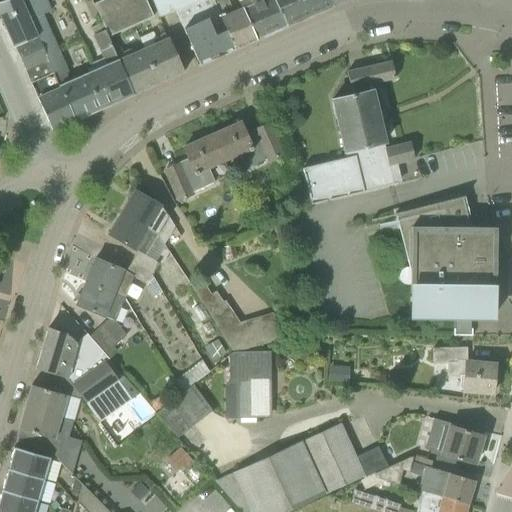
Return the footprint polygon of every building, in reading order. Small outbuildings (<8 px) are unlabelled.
[(37,36),(21,0),(6,0),(0,2),(0,13),(15,46),(37,36)] [(46,0),(21,0),(37,36),(59,86),(65,84),(63,79),(68,77),(66,73),(69,72),(43,15),(51,12),(46,0)] [(103,0),(95,4),(103,22),(106,31),(108,36),(120,31),(106,0),(103,0)] [(106,0),(120,31),(131,26),(119,0),(106,0)] [(119,0),(131,26),(142,21),(133,0),(119,0)] [(154,16),(146,0),(133,0),(142,21),(154,16)] [(152,0),(160,18),(175,11),(199,65),(234,49),(212,0),(152,0)] [(256,39),(243,8),(234,13),(227,0),(212,0),(234,49),(256,39)] [(239,0),(243,8),(256,39),(286,26),(274,0),(239,0)] [(334,5),(331,0),(274,0),(286,26),(334,5)] [(95,35),(102,51),(108,65),(95,71),(110,104),(133,94),(119,60),(113,46),(108,36),(106,31),(103,22),(91,28),(94,35),(95,35)] [(75,120),(59,86),(37,36),(15,46),(50,126),(55,129),(75,120)] [(144,49),(159,83),(184,72),(169,38),(144,49)] [(119,60),(133,94),(159,83),(144,49),(119,60)] [(386,148),(372,90),(370,84),(395,78),(391,61),(347,72),(351,89),(352,88),(354,95),(332,100),(344,152),(346,158),(386,148)] [(59,86),(75,120),(110,104),(95,71),(65,84),(59,86)] [(240,122),(212,135),(223,161),(238,154),(244,168),(266,158),(268,160),(283,153),(269,123),(255,130),(256,134),(247,138),(240,122)] [(223,161),(212,135),(183,148),(190,163),(181,167),(179,164),(165,170),(178,200),(192,194),(191,191),(215,181),(209,167),(223,161)] [(414,159),(410,142),(386,148),(390,165),(392,165),(414,159)] [(386,148),(346,158),(302,168),(311,205),(397,184),(392,165),(390,165),(386,148)] [(157,234),(164,245),(174,227),(167,216),(161,206),(134,190),(121,213),(157,234)] [(493,318),(493,315),(493,286),(491,286),(489,278),(488,273),(483,254),(482,253),(483,251),(484,250),(484,248),(484,246),(483,244),(481,243),(480,241),(478,241),(476,241),(464,196),(395,214),(408,267),(406,267),(405,268),(403,269),(401,270),(400,271),(399,273),(399,275),(399,277),(399,279),(400,281),(401,282),(403,284),(405,284),(407,285),(409,285),(411,285),(412,284),(412,317),(454,317),(453,336),(472,336),(472,318),(490,318),(493,318)] [(164,245),(157,234),(121,213),(108,234),(138,251),(132,262),(152,274),(159,262),(156,260),(164,246),(164,245)] [(232,244),(221,246),(224,259),(235,256),(232,244)] [(152,274),(132,262),(126,272),(123,270),(95,258),(86,282),(114,293),(125,297),(133,276),(147,284),(153,297),(161,292),(152,274)] [(210,295),(200,279),(190,285),(233,352),(280,339),(272,312),(239,322),(224,301),(222,302),(215,292),(210,295)] [(125,297),(114,293),(86,282),(76,305),(109,318),(89,336),(109,358),(117,352),(113,347),(126,335),(115,320),(125,297)] [(67,378),(72,385),(105,361),(109,358),(89,336),(86,334),(78,343),(67,333),(48,327),(36,369),(55,374),(67,378)] [(217,342),(206,348),(213,360),(223,354),(217,342)] [(495,364),(467,361),(466,347),(433,349),(434,363),(449,362),(448,375),(459,376),(458,389),(463,389),(463,391),(492,394),(495,364)] [(236,416),(269,416),(271,416),(270,352),(233,353),(231,353),(228,355),(229,386),(236,386),(236,416)] [(72,385),(76,391),(80,396),(85,404),(119,380),(105,361),(72,385)] [(175,381),(183,391),(208,372),(201,362),(175,381)] [(329,366),(328,382),(348,383),(349,367),(329,366)] [(80,396),(76,391),(72,385),(67,378),(55,374),(50,390),(31,385),(25,407),(61,417),(67,395),(79,398),(80,396)] [(85,404),(99,422),(133,399),(119,380),(85,404)] [(166,405),(156,413),(176,437),(213,409),(193,384),(166,405)] [(156,413),(166,405),(160,397),(150,405),(156,413)] [(73,421),(61,417),(25,407),(19,429),(38,434),(34,448),(51,453),(55,458),(59,445),(65,447),(71,427),(73,421)] [(475,463),(483,436),(448,426),(449,423),(433,419),(425,449),(475,463)] [(302,440),(326,493),(363,476),(355,456),(339,423),(302,440)] [(234,472),(252,510),(252,511),(284,511),(326,493),(302,440),(234,472)] [(386,464),(393,460),(386,444),(378,448),(386,464)] [(378,448),(377,446),(355,456),(363,476),(363,478),(387,467),(386,464),(378,448)] [(49,459),(50,459),(50,458),(14,447),(13,449),(8,468),(7,468),(7,469),(44,480),(44,479),(49,459)] [(169,478),(189,460),(178,448),(159,465),(169,478)] [(426,492),(467,504),(474,480),(449,473),(449,474),(430,468),(432,461),(413,456),(413,457),(411,457),(409,457),(373,474),(375,478),(398,485),(401,474),(420,480),(417,491),(426,493),(426,492)] [(1,489),(1,490),(38,501),(38,500),(43,480),(44,480),(7,469),(7,470),(2,490),(1,489)] [(240,511),(248,511),(252,510),(234,472),(214,481),(240,511)] [(71,489),(80,492),(82,485),(74,477),(71,489)] [(133,490),(141,499),(148,492),(140,483),(133,490)] [(108,511),(82,485),(80,492),(77,502),(86,511),(108,511)] [(37,502),(38,501),(1,490),(1,491),(0,495),(0,511),(34,511),(37,502)] [(376,511),(413,511),(381,502),(354,492),(350,503),(363,507),(376,511)] [(426,492),(426,493),(420,511),(465,511),(467,504),(426,492)]
